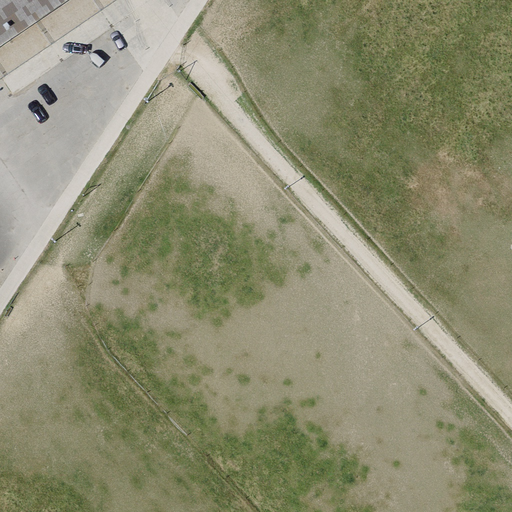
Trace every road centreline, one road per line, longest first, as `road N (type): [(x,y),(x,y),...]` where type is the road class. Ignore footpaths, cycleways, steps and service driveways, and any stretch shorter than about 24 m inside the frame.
road 1 (track): [(169,48),(204,71),(244,126),(511,416)]
road 2 (track): [(0,304),(201,0)]
